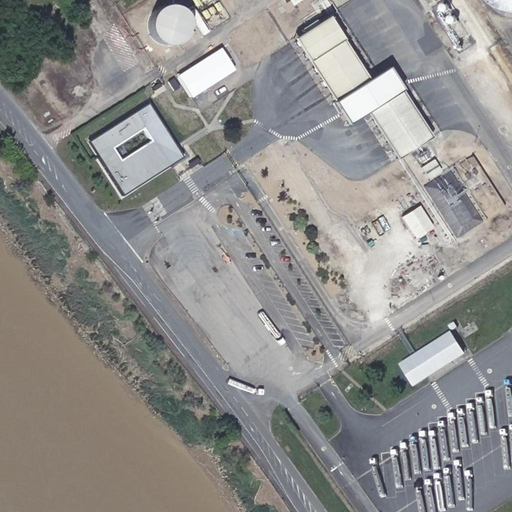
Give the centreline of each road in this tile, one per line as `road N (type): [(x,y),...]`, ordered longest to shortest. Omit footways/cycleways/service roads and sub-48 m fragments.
road 1 (tertiary): [(321,511),(0,92)]
road 2 (tertiary): [(0,116),(303,511)]
